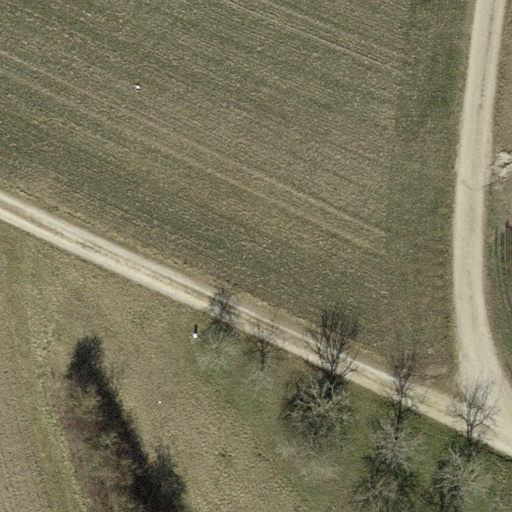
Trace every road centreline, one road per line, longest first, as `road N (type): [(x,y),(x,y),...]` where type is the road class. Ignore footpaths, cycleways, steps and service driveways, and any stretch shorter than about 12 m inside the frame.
road 1 (track): [(511,422),(0,182)]
road 2 (track): [(511,365),(479,232),(508,0)]
